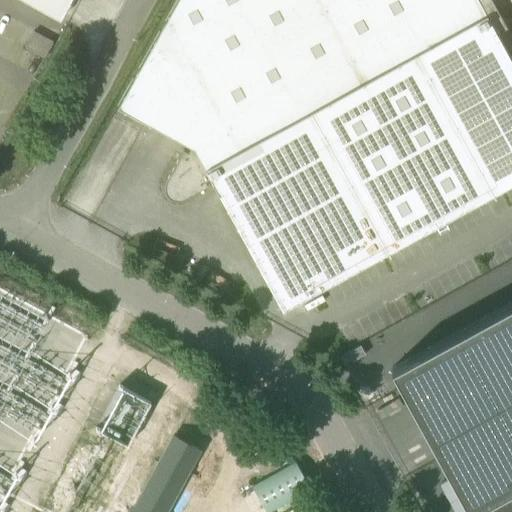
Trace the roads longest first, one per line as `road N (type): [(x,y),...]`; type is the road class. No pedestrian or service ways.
road 1 (unclassified): [(370,511),(323,430),(261,372),(9,236)]
road 2 (unknown): [(261,372),(511,232)]
road 3 (unclassified): [(9,236),(144,0)]
